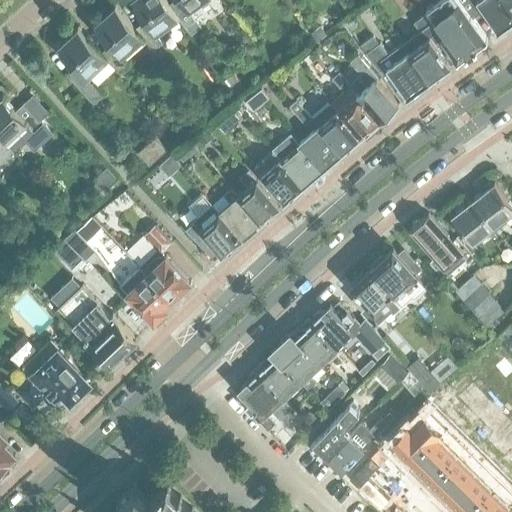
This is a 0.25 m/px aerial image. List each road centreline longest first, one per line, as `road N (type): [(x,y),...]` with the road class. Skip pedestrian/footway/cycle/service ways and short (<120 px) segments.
road 1 (secondary): [(511,74),(386,167),(174,362)]
road 2 (secondary): [(190,378),(327,248),(472,128)]
road 3 (secondary): [(174,362),(16,511)]
road 4 (residential): [(190,378),(333,511)]
road 5 (secondary): [(53,511),(190,378)]
